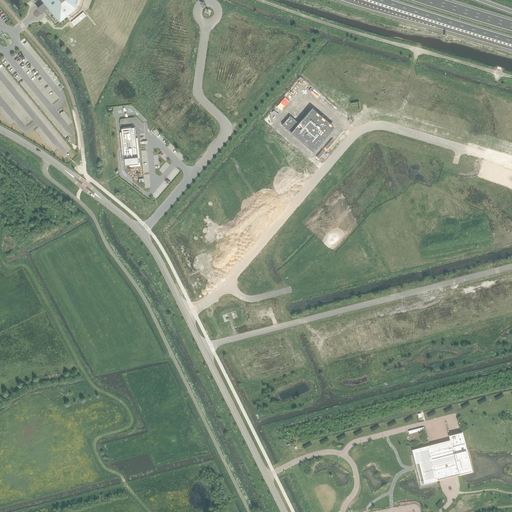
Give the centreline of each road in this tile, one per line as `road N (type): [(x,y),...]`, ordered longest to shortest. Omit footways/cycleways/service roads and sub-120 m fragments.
road 1 (unclassified): [(249,511),(147,304),(92,215),(47,175),(49,159)]
road 2 (unclassified): [(226,286),(364,128),(387,126),(511,164)]
road 3 (unclassified): [(203,349),(511,267)]
road 4 (track): [(257,0),(511,77)]
road 5 (unclassified): [(140,234),(225,135),(196,88),(205,22)]
road 6 (secondary): [(283,511),(203,349)]
road 7 (trunk): [(357,0),(511,48)]
road 8 (trunk): [(378,0),(511,41)]
